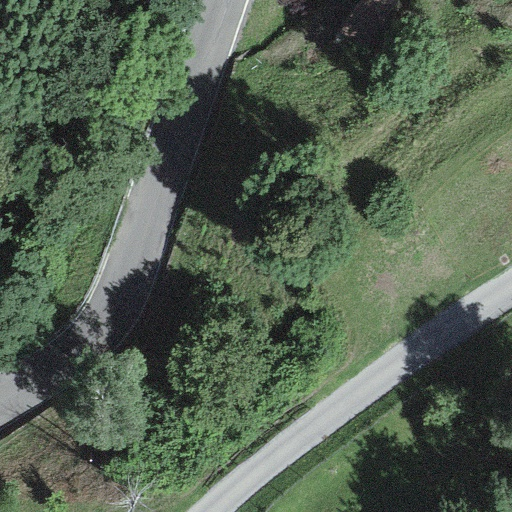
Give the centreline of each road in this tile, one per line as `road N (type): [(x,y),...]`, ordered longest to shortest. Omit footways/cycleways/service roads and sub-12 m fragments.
road 1 (tertiary): [(218,0),(104,321),(85,348),(0,402)]
road 2 (unclassified): [(213,511),(268,461),(511,290)]
